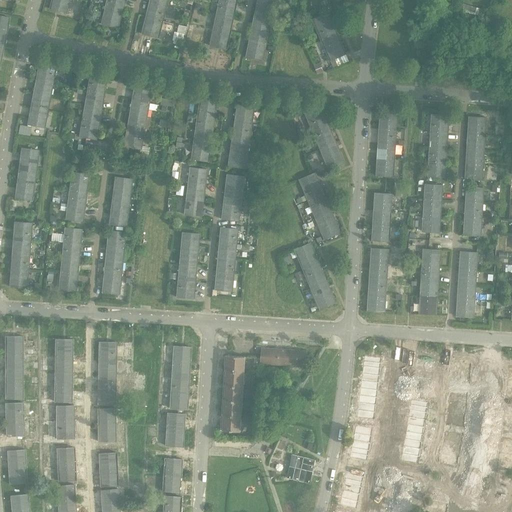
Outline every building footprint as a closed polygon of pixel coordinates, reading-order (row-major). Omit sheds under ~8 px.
[(69,0),(51,0),(49,9),(66,14),(69,0)] [(124,0),(106,0),(105,7),(122,11),(124,0)] [(236,3),(222,0),(219,0),(216,14),(233,18),(236,3)] [(257,0),(255,11),(272,14),(275,0),(257,0)] [(166,7),(149,3),(146,17),(163,21),(166,7)] [(122,11),(105,7),(101,24),(118,28),(122,11)] [(272,14),(255,11),(252,25),(269,29),(272,14)] [(313,20),(321,40),(337,34),(329,13),(313,20)] [(233,18),(216,14),(213,29),(230,32),(233,18)] [(0,16),(0,34),(6,36),(10,18),(0,16)] [(163,21),(146,17),(141,34),(158,38),(163,21)] [(185,33),(186,27),(178,25),(177,33),(174,32),(172,40),(174,41),(173,44),(181,46),(182,40),(183,40),(185,33)] [(269,29),(252,25),(249,40),(266,43),(269,29)] [(230,32),(213,29),(209,46),(226,50),(230,32)] [(337,34),(321,40),(330,61),(346,54),(337,34)] [(429,47),(430,39),(424,39),(425,36),(415,35),(415,47),(424,48),(424,46),(429,47)] [(266,43),(249,40),(245,57),(262,61),(266,43)] [(40,61),(36,78),(53,81),(57,64),(40,61)] [(108,76),(90,73),(87,90),(105,93),(108,76)] [(53,81),(36,78),(34,92),(51,96),(53,81)] [(152,85),(135,82),(132,100),(149,103),(152,85)] [(105,93),(87,90),(85,105),(102,108),(105,93)] [(51,96),(34,92),(31,107),(48,111),(51,96)] [(200,98),(197,115),(215,118),(217,100),(200,98)] [(149,103),(132,100),(129,114),(147,117),(149,103)] [(304,110),(313,131),(329,124),(320,103),(304,110)] [(102,108),(85,105),(82,119),(99,122),(102,108)] [(237,105),(234,122),(252,125),(254,107),(237,105)] [(48,111),(31,107),(28,125),(45,128),(48,111)] [(380,111),(379,129),(397,130),(398,112),(380,111)] [(147,117),(129,114),(127,129),(144,132),(147,117)] [(215,118),(197,115),(195,130),(212,133),(215,118)] [(432,115),(431,133),(448,134),(449,116),(432,115)] [(469,117),(468,135),(485,136),(487,118),(469,117)] [(99,122),(82,119),(79,137),(96,140),(99,122)] [(252,125),(234,122),(232,137),(249,139),(252,125)] [(329,124),(313,131),(320,149),(336,143),(329,124)] [(18,134),(30,136),(32,127),(20,125),(18,134)] [(141,149),(144,132),(127,129),(124,144),(124,146),(129,147),(141,149)] [(397,130),(379,129),(378,143),(396,144),(397,130)] [(212,133),(195,130),(193,144),(210,147),(212,133)] [(448,134),(431,133),(430,148),(447,149),(448,134)] [(485,136),(468,135),(467,150),(485,151),(485,136)] [(249,139),(232,137),(230,152),(247,154),(249,139)] [(129,147),(124,146),(124,144),(115,143),(113,151),(128,154),(129,147)] [(336,143),(320,149),(329,170),(345,163),(336,143)] [(396,144),(378,143),(377,158),(395,159),(396,144)] [(210,147),(193,144),(191,159),(208,162),(210,147)] [(22,148),(19,166),(37,168),(39,151),(22,148)] [(447,149),(430,148),(429,162),(446,163),(447,149)] [(485,151),(467,150),(466,164),(484,166),(485,151)] [(247,154),(230,152),(228,166),(245,169),(247,154)] [(395,159),(377,158),(376,176),(394,177),(395,159)] [(446,163),(429,162),(428,177),(434,177),(445,178),(446,163)] [(484,166),(466,164),(465,179),(483,180),(484,166)] [(37,168),(19,166),(17,181),(35,183),(37,168)] [(190,168),(188,182),(205,184),(207,170),(190,168)] [(72,172),(70,190),(87,192),(89,175),(72,172)] [(315,173),(299,180),(308,200),(324,193),(315,173)] [(227,175),(225,190),(242,192),(244,177),(227,175)] [(115,177),(113,194),(130,197),(132,180),(115,177)] [(35,183),(17,181),(15,198),(32,200),(35,183)] [(205,184),(188,182),(186,197),(203,200),(205,184)] [(425,185),(425,200),(442,201),(443,186),(425,185)] [(185,196),(186,187),(177,186),(176,195),(185,196)] [(467,187),(466,202),(483,203),(484,188),(467,187)] [(87,192),(70,190),(68,204),(85,207),(87,192)] [(242,192),(225,190),(223,205),(240,207),(242,192)] [(324,193),(308,200),(316,218),(332,212),(324,193)] [(375,193),(374,211),(391,212),(393,194),(375,193)] [(130,197),(113,194),(111,209),(128,212),(130,197)] [(203,200),(186,197),(184,215),(201,217),(203,200)] [(442,201),(425,200),(424,215),(441,216),(442,201)] [(483,203),(466,202),(465,217),(482,218),(483,203)] [(85,207),(68,204),(66,220),(83,222),(85,207)] [(240,207),(223,205),(221,219),(239,221),(240,207)] [(128,212),(111,209),(109,224),(126,227),(128,212)] [(391,212),(374,211),(373,226),(390,227),(391,212)] [(332,212),(316,218),(325,240),(341,233),(332,212)] [(441,216),(424,215),(423,232),(440,233),(441,216)] [(482,218),(465,217),(464,235),(481,236),(482,218)] [(15,222),(13,239),(31,240),(32,223),(15,222)] [(390,227),(373,226),(372,241),(389,242),(390,227)] [(64,238),(63,243),(81,245),(82,230),(65,228),(64,234),(64,238)] [(220,228),(219,243),(236,245),(238,231),(238,229),(220,228)] [(108,231),(107,246),(124,248),(126,233),(108,231)] [(182,233),(181,251),(198,252),(200,234),(182,233)] [(31,240),(13,239),(12,254),(29,256),(31,240)] [(81,245),(63,243),(62,258),(79,259),(81,245)] [(236,245),(219,243),(218,258),(235,260),(236,245)] [(311,243),(295,250),(304,270),(320,264),(311,243)] [(124,248),(107,246),(105,260),(123,262),(124,248)] [(372,249),(371,264),(388,265),(389,250),(372,249)] [(423,249),(422,268),(440,269),(441,251),(423,249)] [(198,252),(181,251),(179,265),(197,267),(198,252)] [(461,252),(460,270),(477,271),(478,253),(461,252)] [(29,256),(12,254),(11,270),(28,271),(29,256)] [(289,255),(287,256),(281,258),(283,262),(284,266),(292,263),(289,255)] [(79,259),(62,258),(60,272),(78,274),(79,259)] [(235,260),(218,258),(216,272),(234,274),(235,260)] [(123,262),(105,260),(104,275),(121,277),(123,262)] [(320,264),(304,270),(311,288),(327,282),(320,264)] [(388,265),(371,264),(370,278),(387,280),(388,265)] [(197,267),(179,265),(178,280),(195,282),(197,267)] [(440,269),(422,268),(421,282),(439,284),(440,269)] [(28,271),(11,270),(10,287),(27,288),(28,271)] [(477,271),(460,270),(459,285),(476,286),(477,271)] [(78,274),(60,272),(59,290),(76,291),(78,274)] [(234,274),(216,272),(215,290),(232,291),(234,274)] [(121,277),(104,275),(102,293),(119,295),(121,277)] [(387,280),(370,278),(369,293),(386,294),(387,280)] [(195,282),(178,280),(176,297),(194,299),(195,282)] [(327,282),(311,288),(320,310),(336,303),(327,282)] [(439,284),(421,282),(420,297),(438,299),(439,284)] [(476,286),(459,285),(458,299),(475,300),(476,286)] [(386,294),(369,293),(368,311),(385,312),(386,294)] [(438,299),(420,297),(419,314),(437,315),(438,299)] [(475,300),(458,299),(457,317),(474,318),(475,300)] [(23,335),(5,335),(6,399),(24,399),(23,335)] [(56,338),(54,401),(73,402),(74,338),(56,338)] [(99,341),(98,404),(117,404),(117,341),(99,341)] [(189,409),(192,346),(173,345),(170,409),(189,409)] [(261,365),(308,366),(308,349),(261,347),(261,365)] [(226,355),(223,430),(242,431),(245,356),(226,355)] [(377,420),(382,357),(363,355),(359,418),(377,420)] [(432,394),(434,360),(415,359),(413,393),(432,394)] [(465,426),(471,363),(453,361),(446,424),(465,426)] [(420,464),(429,402),(411,399),(402,462),(420,464)] [(6,402),(6,436),(25,435),(24,402),(6,402)] [(313,403),(306,410),(310,414),(317,408),(313,403)] [(75,439),(75,404),(56,405),(57,439),(75,439)] [(511,469),(511,406),(505,405),(496,468),(511,469)] [(116,408),(98,408),(98,442),(116,442),(116,408)] [(166,446),(184,447),(185,413),(167,412),(166,446)] [(374,428),(356,425),(350,458),(368,461),(374,428)] [(445,430),(439,464),(457,467),(463,433),(445,430)] [(76,447),(58,447),(58,481),(76,481),(76,447)] [(8,449),(9,483),(27,483),(27,449),(8,449)] [(118,452),(100,452),(100,484),(119,484),(118,452)] [(287,478),(292,479),(294,480),(310,484),(312,476),(315,462),(316,460),(299,456),(297,456),(292,455),(291,462),(287,478)] [(181,492),(183,458),(164,457),(163,491),(181,492)] [(346,473),(341,506),(359,509),(364,476),(346,473)] [(389,511),(408,511),(415,482),(397,477),(389,511)] [(428,511),(447,511),(453,485),(435,481),(428,511)] [(59,511),(76,511),(76,484),(58,484),(59,511)] [(504,511),(509,491),(491,487),(485,511),(504,511)] [(102,490),(102,511),(121,511),(120,490),(102,490)] [(30,511),(29,493),(11,495),(12,511),(30,511)] [(181,511),(182,496),(163,495),(162,511),(181,511)]
